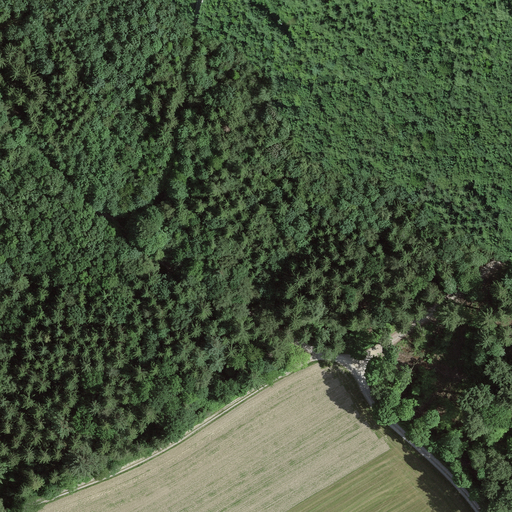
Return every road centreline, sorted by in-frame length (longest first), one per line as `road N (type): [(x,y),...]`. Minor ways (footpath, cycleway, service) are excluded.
road 1 (track): [(319,352),(174,267),(99,212),(51,162),(0,86)]
road 2 (track): [(319,352),(139,456),(17,511)]
road 3 (track): [(174,267),(165,193),(202,0)]
road 4 (track): [(353,366),(511,249)]
road 5 (track): [(478,511),(374,408),(353,366)]
